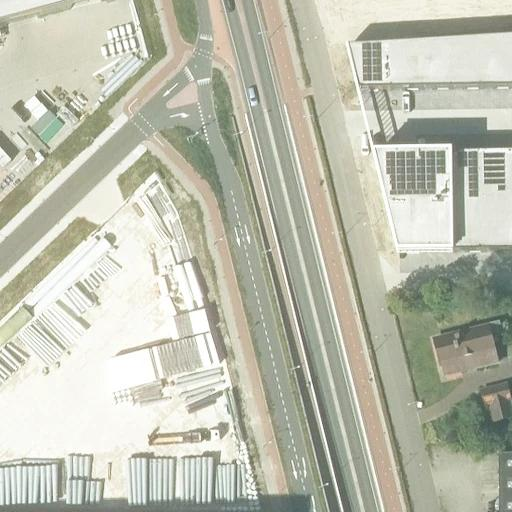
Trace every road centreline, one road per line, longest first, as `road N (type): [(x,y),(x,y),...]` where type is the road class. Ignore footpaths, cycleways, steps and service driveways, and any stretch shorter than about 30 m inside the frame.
road 1 (secondary): [(371,511),(245,0)]
road 2 (secondary): [(228,0),(354,511)]
road 3 (unclassified): [(201,0),(201,53),(143,126),(0,260)]
road 4 (unclassified): [(427,511),(371,285)]
road 5 (residential): [(331,123),(511,123)]
road 6 (unclassified): [(371,285),(331,123)]
road 7 (residential): [(511,283),(371,285)]
road 8 (unclassified): [(331,123),(300,0)]
